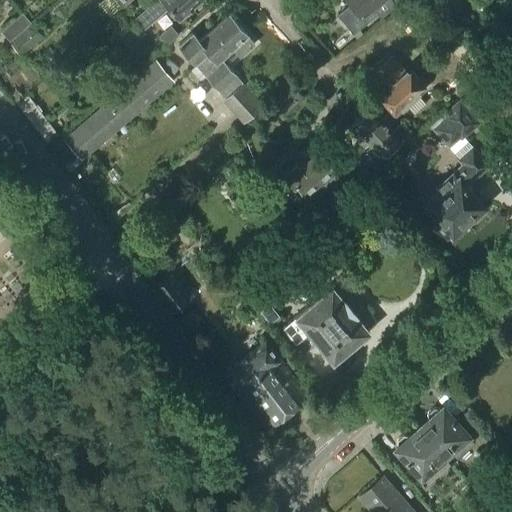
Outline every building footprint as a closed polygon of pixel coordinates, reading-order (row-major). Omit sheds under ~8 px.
[(156,0),(134,19),(144,30),(167,10),(174,19),(178,16),(179,17),(192,6),(197,12),(210,2),(208,0),(156,0)] [(346,0),(352,6),(338,16),(353,35),(378,14),(382,19),(397,6),(396,6),(403,0),(346,0)] [(432,0),(458,30),(468,22),(450,0),(432,0)] [(11,41),(32,22),(23,13),(2,31),(11,41)] [(255,44),(247,35),(248,34),(229,14),(200,41),(193,33),(179,45),(227,97),(224,100),(244,122),(263,105),(221,59),(232,48),(241,57),(255,44)] [(21,55),(42,37),(31,24),(10,43),(21,55)] [(166,45),(178,35),(170,26),(158,36),(166,45)] [(408,73),(392,55),(375,70),(391,88),(381,97),(396,113),(405,105),(414,114),(425,104),(417,95),(424,88),(409,72),(408,73)] [(82,159),(173,81),(156,61),(65,139),(82,159)] [(453,101),(466,88),(453,74),(440,87),(453,101)] [(284,115),(304,96),(292,83),(272,102),(284,115)] [(46,123),(25,96),(14,104),(35,132),(46,123)] [(461,137),(477,122),(457,101),(431,125),(449,145),(459,136),(461,137)] [(382,118),(371,106),(352,124),(358,131),(354,135),(364,147),(369,143),(381,157),(400,140),(404,144),(412,137),(400,124),(392,130),(388,126),(392,122),(386,115),(382,118)] [(335,170),(311,143),(300,153),(307,160),(300,167),(296,162),(282,174),(277,178),(298,203),(307,195),(313,201),(340,177),(335,171),(335,170)] [(475,177),(487,166),(471,148),(459,159),(464,164),(437,189),(433,184),(418,198),(437,219),(434,222),(448,238),(468,219),(474,222),(483,214),(480,209),(483,206),(464,185),(474,176),(475,177)] [(379,186),(399,169),(390,159),(370,176),(379,186)] [(173,312),(189,300),(170,274),(154,286),(173,312)] [(345,302),(332,286),(295,317),(283,327),(288,333),(289,337),(294,344),(295,343),(304,353),(312,345),(308,340),(311,336),(333,362),(369,332),(357,316),(345,302)] [(270,324),(279,317),(270,306),(261,314),(270,324)] [(267,430),(309,398),(267,341),(224,374),(267,430)] [(428,420),(419,428),(450,463),(473,443),(467,436),(467,435),(442,407),(440,409),(439,409),(433,408),(427,413),(427,419),(428,420)] [(450,463),(419,428),(409,437),(408,437),(402,436),(396,441),(397,447),(397,448),(396,449),(421,477),(427,484),(450,463)] [(493,467),(502,459),(488,443),(480,451),(493,467)] [(511,486),(511,484),(511,468),(508,464),(499,472),(511,486)] [(411,511),(382,478),(360,497),(373,511),(411,511)]
